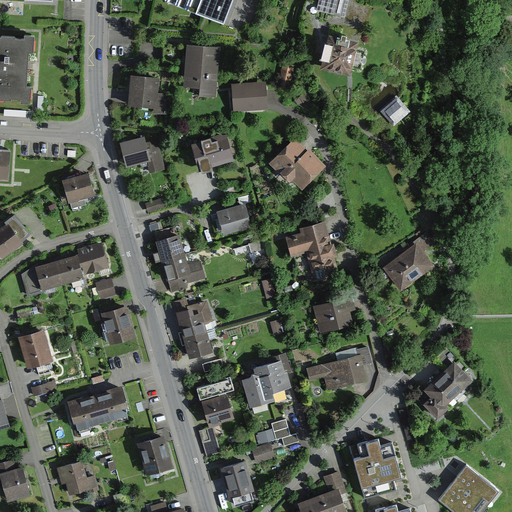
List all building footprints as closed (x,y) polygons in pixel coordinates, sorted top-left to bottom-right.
[(168,0),(167,3),(227,25),(235,0),(168,0)] [(348,0),(318,0),(316,9),(345,16),(348,0)] [(359,39),(330,33),(323,66),(352,72),(359,39)] [(36,38),(0,34),(0,97),(32,100),(36,38)] [(220,44),(188,43),(186,82),(204,83),(204,92),(217,93),(220,44)] [(294,68),(285,67),(282,87),(291,89),(294,68)] [(158,80),(133,78),(131,106),(155,108),(155,115),(164,116),(166,97),(157,96),(158,80)] [(264,84),(234,85),(235,109),(265,107),(264,84)] [(412,112),(398,96),(381,111),(394,127),(412,112)] [(226,131),(191,141),(196,161),(200,160),(202,168),(213,165),(212,163),(234,157),(226,131)] [(145,133),(120,139),(126,165),(147,160),(150,172),(166,168),(158,138),(147,141),(145,133)] [(307,157),(295,144),(271,166),(288,184),(292,180),(303,193),(326,171),(310,154),(307,157)] [(14,155),(0,153),(0,180),(12,181),(14,155)] [(94,176),(70,184),(77,205),(101,197),(94,176)] [(161,200),(147,202),(148,210),(162,208),(161,200)] [(245,201),(217,208),(223,232),(251,224),(245,201)] [(33,237),(17,219),(0,234),(0,252),(6,260),(33,237)] [(324,224),(301,230),(303,236),(288,239),(293,257),(308,254),(315,282),(337,277),(324,224)] [(172,229),(157,233),(173,289),(206,279),(199,257),(189,260),(182,236),(175,238),(172,229)] [(433,240),(426,231),(383,265),(402,288),(435,262),(423,248),(433,240)] [(108,244),(85,249),(91,272),(114,266),(108,244)] [(83,280),(78,258),(38,267),(24,276),(28,292),(83,280)] [(112,279),(97,283),(101,296),(115,292),(112,279)] [(269,281),(263,282),(268,300),(274,298),(269,281)] [(352,301),(320,307),(326,335),(358,328),(352,301)] [(192,320),(181,322),(191,359),(213,353),(205,325),(213,323),(208,305),(189,310),(192,320)] [(133,307),(105,315),(113,344),(141,337),(133,307)] [(279,322),(273,324),(275,336),(282,334),(279,322)] [(45,332),(22,338),(31,371),(54,365),(45,332)] [(339,364),(312,370),(315,381),(329,378),(331,390),(370,382),(362,346),(336,351),(339,364)] [(222,359),(204,363),(206,371),(224,367),(222,359)] [(484,381),(464,360),(431,392),(436,397),(428,404),(443,420),(484,381)] [(261,378),(245,381),(252,411),(277,405),(274,394),(291,390),(285,362),(259,368),(261,378)] [(234,387),(231,375),(196,385),(199,397),(234,387)] [(54,383),(36,388),(39,396),(56,391),(54,383)] [(130,419),(121,390),(72,404),(80,433),(130,419)] [(230,397),(206,404),(213,427),(237,420),(230,397)] [(4,400),(0,401),(0,428),(12,425),(4,400)] [(288,421),(274,425),(278,440),(284,438),(285,445),(300,441),(298,435),(292,437),(288,421)] [(363,449),(348,453),(363,500),(396,489),(392,476),(401,473),(391,441),(376,446),(373,435),(360,439),(363,449)] [(166,440),(143,445),(151,476),(174,470),(166,440)] [(273,446),(257,451),(260,461),(276,456),(273,446)] [(14,461),(0,465),(11,500),(34,493),(27,468),(17,471),(14,461)] [(86,462),(61,468),(65,482),(71,481),(74,495),(101,489),(98,476),(90,478),(86,462)] [(478,511),(498,486),(467,462),(440,497),(459,511),(478,511)] [(250,464),(224,470),(231,497),(257,491),(250,464)] [(345,472),(329,477),(333,493),(350,488),(345,472)] [(344,511),(338,493),(299,505),(300,511),(344,511)] [(382,511),(410,511),(410,508),(397,511),(394,511),(392,502),(380,506),(382,511)] [(169,503),(155,507),(156,511),(168,511),(171,511),(169,503)]
